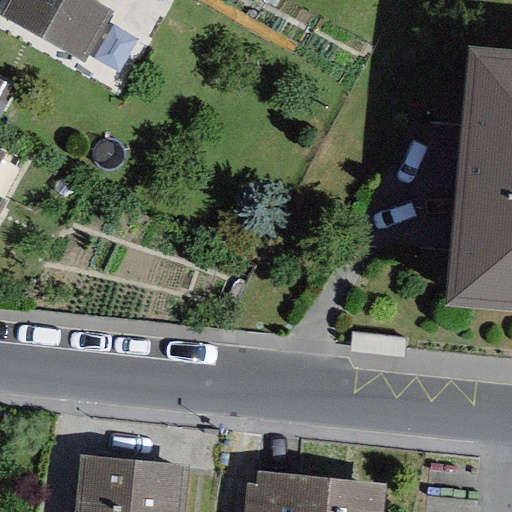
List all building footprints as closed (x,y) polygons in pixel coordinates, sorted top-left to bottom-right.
[(92,0),(18,0),(30,7),(20,25),(78,57),(100,19),(86,12),(92,0)] [(511,39),(474,37),(455,291),(511,295),(511,39)] [(0,189),(13,166),(0,158),(0,189)] [(88,461),(84,511),(176,511),(180,467),(88,461)] [(260,482),(257,511),(373,511),(375,493),(260,482)]
